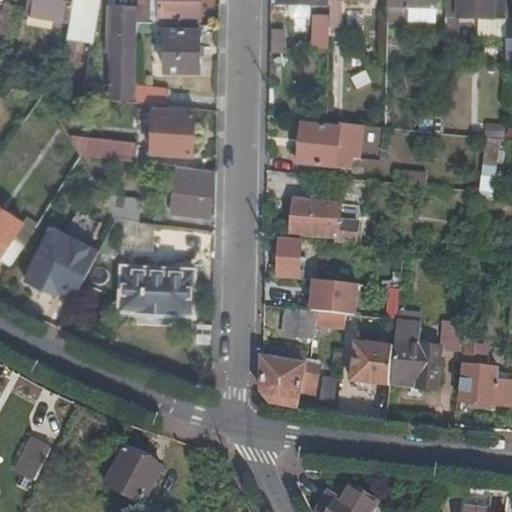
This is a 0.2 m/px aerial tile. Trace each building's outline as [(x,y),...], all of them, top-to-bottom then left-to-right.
[(28,0),(26,13),(71,21),(74,0),(28,0)] [(74,0),(71,21),(64,59),(74,60),(77,41),(93,44),(100,0),(74,0)] [(120,0),(120,29),(138,30),(138,23),(138,0),(120,0)] [(138,0),(138,23),(179,25),(180,20),(201,20),(201,0),(138,0)] [(389,0),(389,8),(418,9),(413,22),(435,22),(435,10),(437,9),(436,0),(389,0)] [(459,20),(506,22),(506,0),(446,0),(446,20),(445,45),(458,45),(459,20)] [(6,3),(0,20),(0,48),(6,51),(23,9),(6,3)] [(330,17),(330,29),(341,29),(341,8),(330,8),(330,17)] [(314,49),(330,49),(330,29),(330,17),(315,17),(314,49)] [(165,71),(200,72),(201,30),(166,28),(165,71)] [(136,58),(135,58),(135,50),(114,49),(111,96),(132,98),(135,62),(136,62),(136,58)] [(136,87),(136,103),(168,107),(169,90),(136,87)] [(153,153),(193,155),(196,113),(155,110),(153,153)] [(365,127),(341,125),(341,128),(304,124),(299,164),(337,169),(361,171),(365,127)] [(493,201),(500,141),(487,139),(481,194),(480,199),(493,201)] [(139,147),(73,140),(83,158),(116,161),(137,163),(139,147)] [(216,172),(178,168),(177,177),(165,176),(163,192),(168,192),(168,189),(176,190),(174,205),(174,211),(173,213),(193,215),(193,213),(211,215),(216,172)] [(117,220),(139,222),(141,199),(104,195),(117,220)] [(507,202),(493,201),(480,199),(478,222),(505,224),(507,202)] [(340,224),(342,206),(296,201),(292,234),(338,239),(338,242),(357,244),(359,226),(340,224)] [(0,258),(14,268),(28,244),(17,237),(26,223),(0,205),(0,258)] [(365,209),(342,206),(340,224),(359,226),(357,244),(362,245),(365,209)] [(100,251),(55,228),(28,281),(45,289),(47,285),(75,299),(100,251)] [(309,243),(281,241),(280,279),(300,280),(302,254),(309,255),(309,243)] [(341,280),(361,281),(362,267),(342,265),(341,280)] [(177,314),(194,314),(197,271),(126,267),(124,311),(142,312),(142,315),(176,316),(177,314)] [(329,287),(326,311),(364,316),(368,292),(329,287)] [(321,313),(292,310),(289,336),(319,340),(320,327),(346,329),(347,316),(321,313)] [(413,316),(398,314),(397,321),(395,344),(398,345),(393,387),(439,392),(443,349),(410,345),(413,316)] [(444,321),(443,344),(464,345),(465,321),(444,321)] [(353,383),(390,386),(394,348),(357,344),(353,383)] [(469,347),(462,403),(511,408),(511,375),(500,375),(500,371),(486,370),(488,350),(469,347)] [(269,349),(267,359),(284,362),(286,351),(269,349)] [(286,363),(306,367),(308,354),(288,352),(286,363)] [(267,359),(264,358),(263,393),(273,405),(299,409),(302,388),(315,390),(319,370),(306,367),(286,363),(284,362),(267,359)] [(17,474),(40,484),(56,446),(32,437),(17,474)] [(162,469),(126,449),(106,486),(143,506),(162,469)] [(374,511),(380,503),(352,487),(340,506),(335,503),(329,511),(374,511)] [(380,503),(374,511),(383,511),(387,507),(380,503)]
